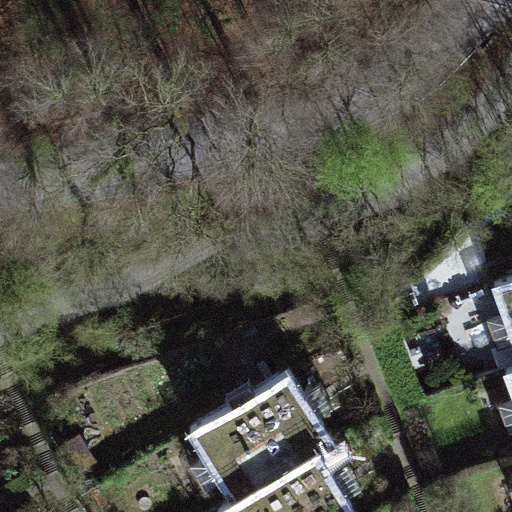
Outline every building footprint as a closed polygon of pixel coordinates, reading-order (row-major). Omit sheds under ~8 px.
[(511,277),(500,282),(511,313),(511,277)] [(467,307),(489,367),(511,358),(511,342),(495,297),(467,307)] [(307,355),(191,426),(235,498),(330,440),(351,427),(307,355)] [(221,506),(224,511),(370,511),(374,510),(330,440),(235,498),(221,506)] [(0,511),(6,511),(17,502),(0,485),(0,511)] [(27,511),(17,502),(6,511),(27,511)]
